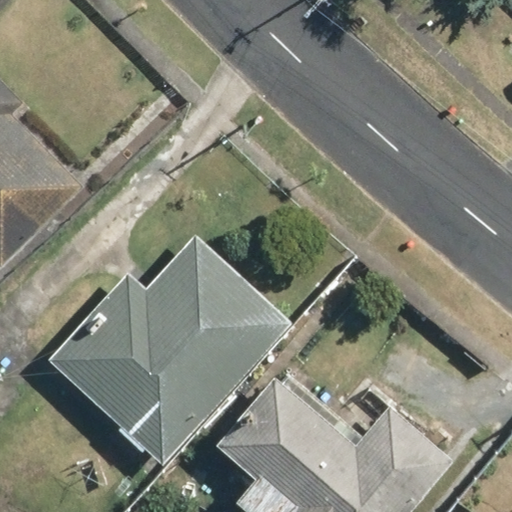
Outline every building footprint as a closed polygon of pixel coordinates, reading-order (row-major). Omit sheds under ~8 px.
[(0,56),(0,251),(8,260),(92,180),(21,106),(35,93),(0,56)] [(64,347),(128,405),(112,422),(148,455),(164,438),(182,454),(305,317),(208,229),(161,281),(140,263),(64,347)] [(0,357),(0,388),(16,374),(0,357)] [(377,430),(293,362),(227,443),(265,473),(247,495),(267,511),(420,511),(470,451),(404,397),(377,430)] [(501,511),(485,501),(477,511),(501,511)]
